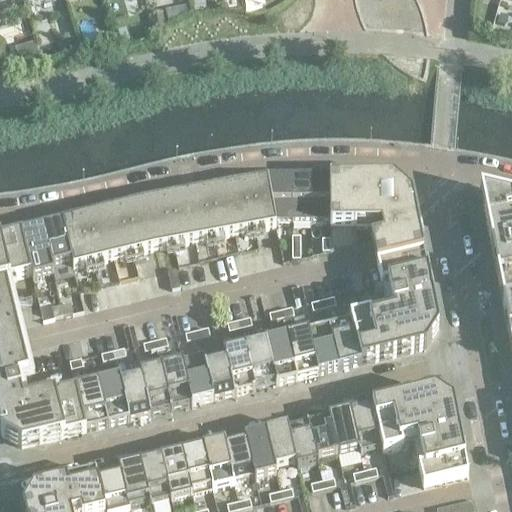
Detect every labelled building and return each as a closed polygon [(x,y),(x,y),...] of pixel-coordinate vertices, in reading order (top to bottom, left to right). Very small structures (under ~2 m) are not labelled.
[(0,0),(0,10),(23,3),(21,0),(0,0)] [(484,0),(482,15),(495,17),(498,0),(484,0)] [(163,16),(151,19),(153,31),(166,28),(163,16)] [(499,17),(496,27),(504,29),(507,19),(499,17)] [(127,31),(119,34),(123,46),(131,43),(127,31)] [(75,42),(63,45),(67,59),(79,55),(75,42)] [(423,258),(421,249),(418,234),(412,200),(402,192),(402,193),(393,193),(393,185),(393,184),(393,183),(329,184),(330,227),(330,243),(330,256),(356,249),(356,231),(381,231),(384,240),(370,244),(374,260),(376,269),(377,269),(423,258)] [(143,207),(62,227),(72,267),(73,274),(153,254),(276,231),(275,227),(267,184),(143,207)] [(292,184),(267,184),(275,227),(292,227),(292,184)] [(310,184),(292,184),(292,227),(311,227),(310,184)] [(311,227),(330,227),(329,184),(310,184),(311,227)] [(511,202),(485,196),(485,198),(488,198),(490,210),(483,212),(511,356),(511,202)] [(62,227),(41,232),(51,272),(52,272),(72,267),(62,227)] [(41,232),(21,237),(31,278),(32,284),(54,278),(52,272),(51,272),(41,232)] [(21,237),(0,241),(0,434),(1,439),(21,450),(86,435),(76,393),(59,397),(57,391),(51,393),(51,394),(27,400),(24,386),(34,383),(24,341),(22,331),(23,331),(12,288),(17,287),(15,282),(31,278),(21,237)] [(300,240),(292,240),(292,252),(300,252),(300,240)] [(330,256),(330,243),(322,243),(322,256),(330,256)] [(300,263),(300,252),(292,252),(292,263),(300,263)] [(387,312),(350,321),(350,325),(361,368),(425,352),(438,332),(423,258),(377,269),(387,312)] [(175,273),(167,275),(169,285),(177,283),(175,273)] [(172,294),(180,292),(177,283),(169,285),(172,294)] [(336,310),(334,302),(322,305),(324,313),(336,310)] [(322,305),(311,308),(313,316),(324,313),(322,305)] [(70,308),(52,313),(54,322),(72,318),(70,308)] [(294,320),(292,312),(280,315),(282,323),(294,320)] [(280,315),(269,318),(271,326),(282,323),(280,315)] [(252,330),(250,322),(238,325),(240,332),(240,333),(252,330)] [(238,325),(227,328),(229,336),(240,333),(240,332),(238,325)] [(328,330),(339,373),(361,368),(350,325),(328,330)] [(339,373),(328,330),(307,335),(318,378),(339,373)] [(210,341),(208,333),(196,336),(198,344),(210,341)] [(307,335),(286,340),(297,383),(318,378),(307,335)] [(196,336),(185,338),(187,346),(198,344),(196,336)] [(297,383),(286,340),(265,346),(276,388),(297,383)] [(168,351),(166,343),(154,346),(156,354),(168,351)] [(154,346),(143,349),(145,357),(156,354),(154,346)] [(245,351),(255,393),(256,393),(255,391),(274,386),(275,389),(276,388),(265,346),(245,351)] [(223,356),(223,359),(224,359),(234,399),(255,393),(245,351),(244,351),(223,356)] [(126,361),(124,353),(112,356),(114,364),(126,361)] [(112,356),(101,359),(103,367),(114,364),(112,356)] [(224,359),(223,359),(203,364),(213,404),(234,399),(224,359)] [(202,361),(181,366),(192,409),(213,404),(203,364),(202,361)] [(81,364),(69,366),(71,374),(83,371),(81,364)] [(171,414),(172,414),(172,413),(190,408),(191,409),(192,409),(181,366),(180,366),(180,367),(162,372),(162,371),(160,371),(171,414)] [(159,371),(160,372),(141,377),(140,376),(139,376),(150,419),(151,419),(151,418),(170,413),(170,414),(171,414),(160,371),(159,371)] [(139,376),(118,381),(129,424),(150,419),(139,376)] [(98,386),(108,429),(129,424),(118,381),(98,386)] [(86,435),(108,429),(98,386),(75,392),(76,393),(86,435)] [(371,410),(383,457),(412,450),(423,492),(467,482),(453,407),(434,395),(371,410)] [(350,416),(349,416),(359,455),(360,458),(361,458),(360,457),(381,453),(382,453),(371,410),(370,411),(350,416)] [(349,416),(328,421),(338,460),(359,455),(349,416)] [(328,421),(307,426),(317,465),(338,460),(328,421)] [(317,465),(307,426),(306,426),(306,427),(287,432),(287,431),(286,431),(295,466),(294,466),(295,469),(296,473),(297,474),(298,474),(297,473),(316,468),(317,469),(318,469),(317,468),(318,468),(317,465)] [(265,436),(274,474),(275,474),(295,469),(294,466),(295,466),(286,431),(265,436)] [(265,436),(244,441),(254,481),(255,484),(276,479),(275,474),(274,474),(265,436)] [(244,441),(223,446),(233,486),(233,485),(254,481),(244,441)] [(233,485),(233,486),(223,446),(218,448),(206,451),(202,452),(213,494),(234,489),(233,485)] [(202,452),(181,457),(192,499),(213,494),(202,452)] [(171,504),(192,499),(181,457),(160,462),(170,501),(171,504)] [(141,467),(140,467),(139,467),(149,506),(149,509),(150,509),(150,510),(151,509),(150,509),(170,504),(170,505),(171,504),(170,501),(160,462),(159,462),(159,463),(141,467)] [(139,467),(118,472),(128,511),(149,506),(139,467)] [(128,511),(118,472),(96,477),(104,511),(128,511)] [(377,481),(375,473),(364,476),(366,484),(377,481)] [(364,476),(352,479),(354,487),(366,484),(364,476)] [(104,511),(96,477),(33,493),(22,511),(104,511)] [(335,491),(333,483),(322,486),(324,494),(335,491)] [(322,486),(310,489),(312,497),(324,494),(322,486)] [(293,501),(291,494),(280,496),(282,504),(293,501)] [(280,496),(268,499),(270,507),(282,504),(280,496)]
